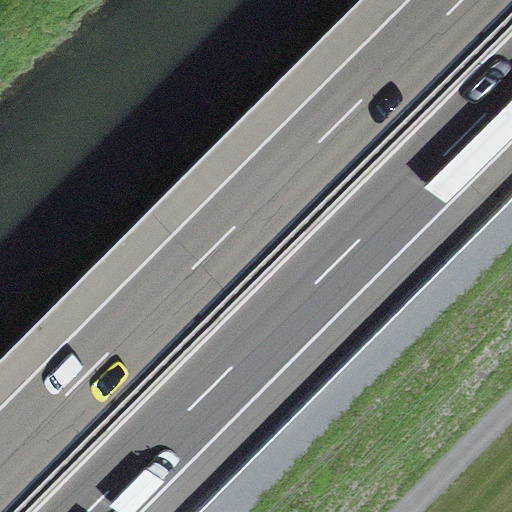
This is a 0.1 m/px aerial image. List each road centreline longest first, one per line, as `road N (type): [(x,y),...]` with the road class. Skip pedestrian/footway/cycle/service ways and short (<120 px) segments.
road 1 (motorway): [(471,0),(0,471)]
road 2 (motorway): [(94,511),(511,95)]
road 3 (track): [(511,235),(235,511)]
road 4 (track): [(511,412),(415,511)]
